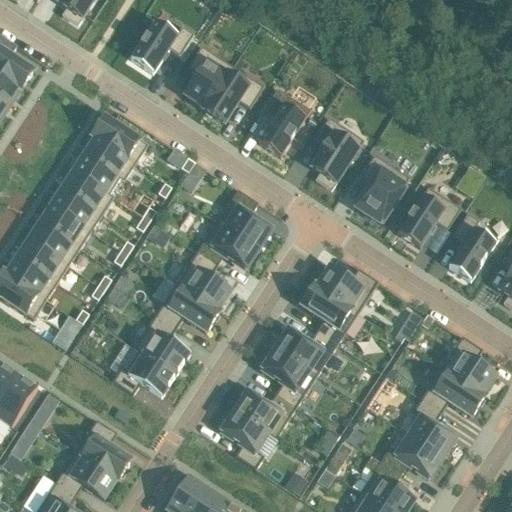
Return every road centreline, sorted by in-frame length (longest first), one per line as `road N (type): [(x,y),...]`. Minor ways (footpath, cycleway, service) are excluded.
road 1 (residential): [(321,222),(0,13)]
road 2 (residential): [(131,511),(321,222)]
road 3 (residential): [(511,347),(321,222)]
road 4 (track): [(511,94),(363,0)]
